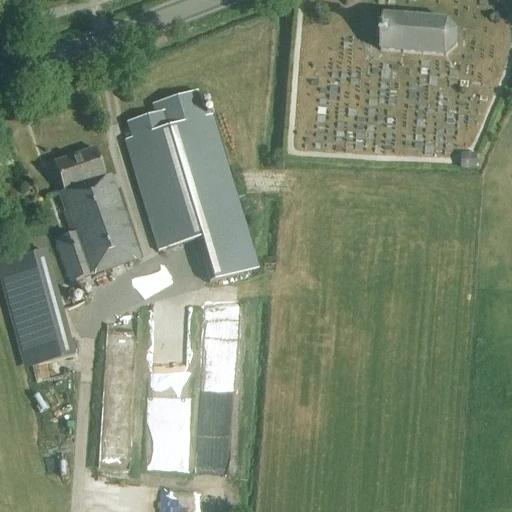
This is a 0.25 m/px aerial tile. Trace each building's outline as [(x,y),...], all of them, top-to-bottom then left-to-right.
[(444,58),(456,47),(457,35),(447,23),(383,18),(380,53),(444,58)] [(131,140),(125,142),(158,253),(197,242),(210,286),(256,272),(209,117),(204,119),(197,94),(152,107),(155,116),(126,125),(131,140)] [(70,236),(55,242),(70,284),(140,259),(110,176),(104,178),(94,150),(54,164),(64,194),(56,197),(70,236)] [(460,155),(460,171),(476,172),(476,155),(460,155)] [(75,358),(56,289),(13,301),(31,369),(75,358)]
